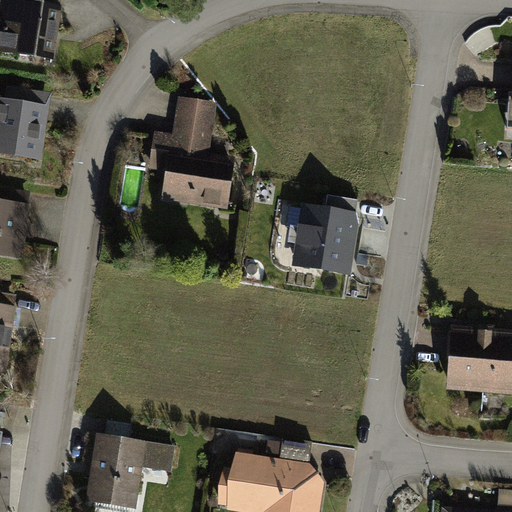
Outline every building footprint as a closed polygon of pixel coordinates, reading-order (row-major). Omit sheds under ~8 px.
[(0,0),(0,53),(52,62),(60,10),(10,1),(0,0)] [(10,0),(10,1),(60,10),(62,0),(10,0)] [(8,87),(5,104),(0,103),(0,155),(41,163),(53,95),(8,87)] [(220,103),(181,95),(175,132),(157,128),(150,166),(172,170),(167,197),(233,209),(243,158),(211,152),(220,103)] [(0,187),(0,255),(22,259),(30,205),(28,204),(30,192),(0,187)] [(355,211),(303,203),(293,265),(350,275),(359,222),(355,211)] [(0,291),(0,302),(15,305),(17,294),(0,291)] [(0,371),(7,372),(16,305),(15,305),(0,302),(0,371)] [(511,328),(450,324),(445,391),(511,395),(511,328)] [(175,446),(98,433),(87,501),(137,509),(145,466),(171,470),(175,446)] [(280,458),(310,463),(314,441),(284,436),(280,458)] [(320,511),(325,482),(310,463),(280,458),(237,451),(234,466),(225,464),(219,504),(227,505),(226,510),(235,511),(320,511)]
